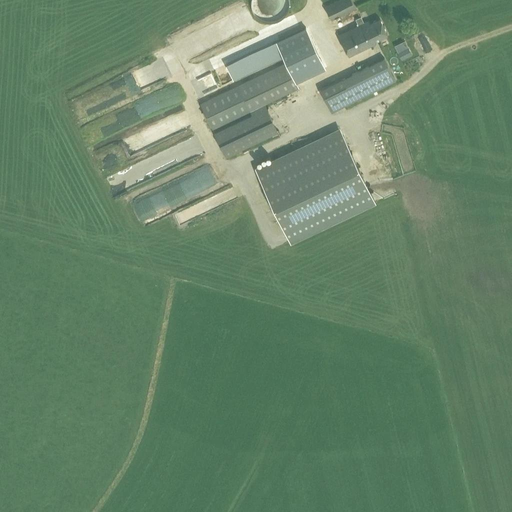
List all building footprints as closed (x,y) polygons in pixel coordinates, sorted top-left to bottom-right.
[(251,3),(251,4),(251,6),(252,8),(252,9),(253,11),(253,12),(254,14),(255,15),(256,17),(257,18),(259,19),(260,20),(261,21),(263,21),(265,22),(266,22),(268,23),(270,23),(271,23),(273,23),(275,22),(276,22),(278,21),(279,20),(281,20),(282,19),(283,17),(285,16),(286,15),(287,14),(287,12),(288,10),(289,9),(289,7),(289,6),(289,4),(289,2),(289,1),(289,0),(251,0),(251,1),(251,3)] [(337,0),(325,6),(331,20),(355,8),(351,0),(337,0)] [(339,34),(349,56),(375,43),(374,40),(387,34),(379,18),(369,23),(368,20),(364,22),(361,16),(355,19),(358,25),(339,34)] [(214,133),(225,157),(278,132),(264,104),(299,88),(296,81),(322,68),(303,29),(277,40),(286,62),(200,103),(212,129),(249,111),(251,115),(214,133)] [(283,56),(276,41),(225,65),(233,80),(283,56)] [(397,51),(402,59),(412,54),(407,46),(397,51)] [(320,89),(332,113),(396,81),(384,57),(320,89)] [(176,130),(193,126),(189,112),(172,117),(176,130)] [(340,127),(255,167),(291,242),(376,202),(340,127)] [(108,147),(115,162),(124,157),(117,143),(108,147)] [(115,171),(117,185),(130,184),(128,169),(115,171)] [(133,169),(128,172),(135,181),(140,177),(133,169)]
